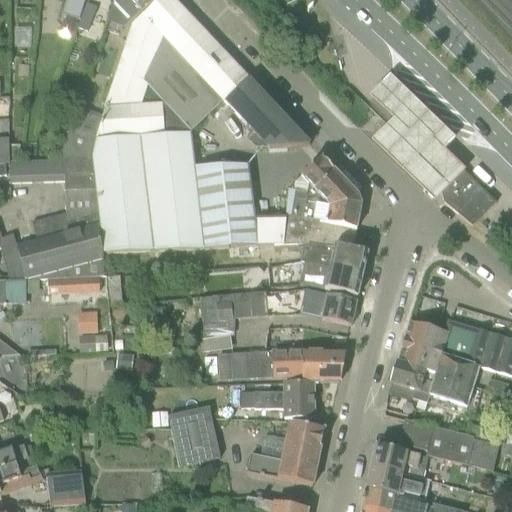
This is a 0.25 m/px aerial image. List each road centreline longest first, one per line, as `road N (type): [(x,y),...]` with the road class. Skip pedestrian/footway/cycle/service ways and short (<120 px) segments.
road 1 (residential): [(337,511),(407,236),(425,214)]
road 2 (residential): [(425,214),(209,0)]
road 3 (secondary): [(354,0),(511,152)]
road 4 (secondary): [(511,97),(416,0)]
